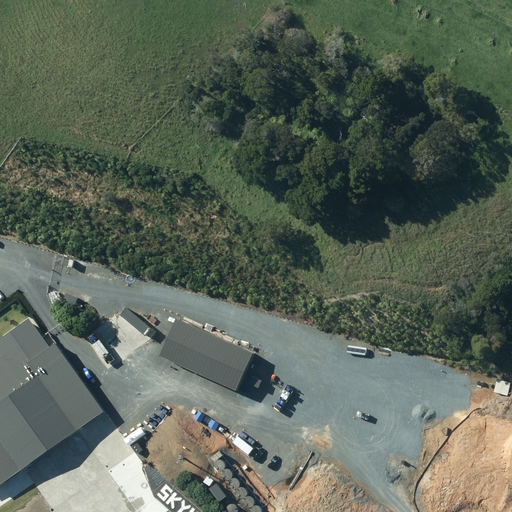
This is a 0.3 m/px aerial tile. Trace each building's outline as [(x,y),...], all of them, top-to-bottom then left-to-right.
[(157,356),(238,393),(256,353),(175,317),(157,356)] [(0,484),(24,468),(104,412),(58,346),(51,351),(28,318),(0,337),(0,484)] [(156,428),(172,410),(162,401),(146,419),(156,428)] [(135,441),(134,451),(145,452),(146,442),(135,441)] [(222,456),(211,465),(250,511),(265,511),(267,511),(222,456)] [(214,476),(205,482),(222,504),(230,498),(214,476)] [(85,501),(78,491),(65,500),(73,510),(85,501)] [(123,497),(114,505),(119,511),(124,511),(130,507),(123,497)]
